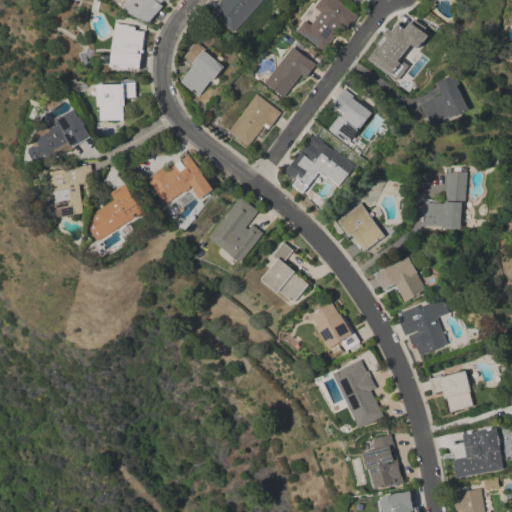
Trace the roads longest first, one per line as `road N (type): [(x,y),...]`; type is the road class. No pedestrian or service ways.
road 1 (residential): [(439,511),(425,426),(364,301),(257,185),(183,131),(170,111),(162,60),(194,0)]
road 2 (residential): [(257,185),(391,0)]
